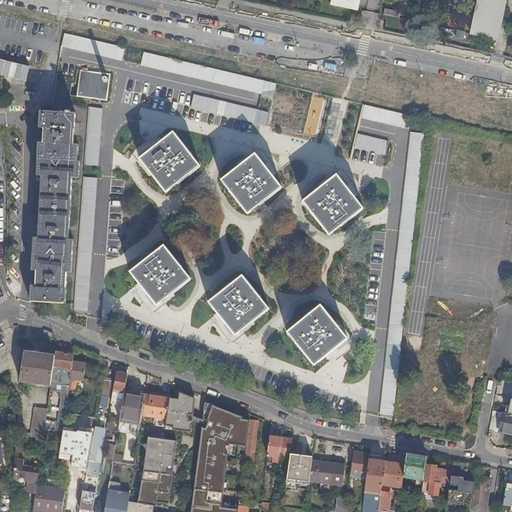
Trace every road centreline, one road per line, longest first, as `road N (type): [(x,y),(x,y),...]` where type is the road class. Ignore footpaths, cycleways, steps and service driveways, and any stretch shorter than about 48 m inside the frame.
road 1 (unclassified): [(3,308),(306,426),(511,461)]
road 2 (unclassified): [(511,78),(154,0)]
